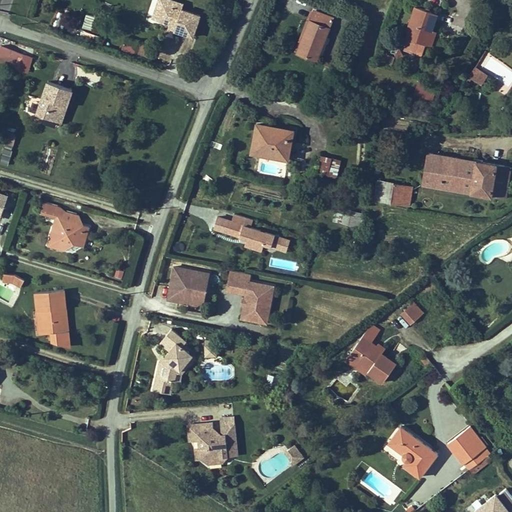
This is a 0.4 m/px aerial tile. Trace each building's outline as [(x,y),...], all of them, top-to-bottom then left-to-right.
[(151,0),(147,17),(151,19),(156,0),(151,0)] [(171,25),(176,27),(174,31),(192,37),(199,16),(181,10),(182,5),(166,0),(156,0),(151,19),(171,25)] [(417,7),(406,37),(407,38),(415,41),(426,44),(431,31),(437,14),(417,7)] [(316,60),(333,18),(315,11),(298,52),(316,60)] [(91,30),(94,14),(85,13),(82,28),(91,30)] [(431,31),(426,44),(430,46),(435,32),(431,31)] [(123,39),(122,50),(137,51),(138,40),(123,39)] [(27,55),(1,45),(0,46),(0,60),(21,70),(27,55)] [(138,53),(151,56),(152,47),(140,45),(138,53)] [(382,53),(381,61),(391,62),(393,54),(382,53)] [(476,66),(470,77),(482,85),(488,75),(476,66)] [(418,80),(413,95),(432,100),(437,85),(418,80)] [(73,89),(49,81),(38,114),(59,121),(64,105),(67,106),(73,89)] [(62,122),(67,106),(64,105),(59,121),(62,122)] [(288,159),(293,131),(257,124),(252,153),(288,159)] [(6,132),(4,142),(13,144),(15,134),(6,132)] [(0,161),(7,164),(12,149),(4,146),(0,158),(0,161)] [(506,198),(511,167),(428,153),(422,184),(506,198)] [(332,158),(320,155),(316,172),(328,174),(332,158)] [(343,160),(332,158),(328,174),(340,177),(343,160)] [(406,185),(378,181),(375,200),(402,204),(406,185)] [(412,186),(406,185),(402,204),(408,205),(412,186)] [(48,246),(64,250),(66,242),(81,246),(83,240),(86,238),(89,227),(84,225),(80,227),(78,222),(80,216),(66,212),(61,208),(44,203),(41,213),(55,217),(48,246)] [(293,237),(216,211),(210,228),(241,238),(240,241),(263,250),(264,245),(288,253),(293,237)] [(335,212),(333,221),(360,227),(362,216),(356,215),(355,216),(335,212)] [(81,246),(66,242),(64,250),(72,252),(81,246)] [(208,271),(176,264),(170,297),(197,303),(203,297),(208,271)] [(121,278),(124,270),(115,267),(112,275),(121,278)] [(240,316),(270,322),(277,285),(250,280),(251,274),(231,270),(228,290),(244,293),(240,316)] [(13,282),(16,284),(19,277),(14,274),(8,273),(7,281),(10,281),(13,282)] [(35,292),(37,311),(42,311),(45,333),(52,332),(53,342),(71,347),(69,331),(65,331),(63,312),(60,313),(59,309),(66,308),(64,289),(35,292)] [(407,296),(397,305),(404,312),(414,303),(407,296)] [(403,313),(411,324),(423,313),(414,303),(404,312),(403,313)] [(63,312),(65,331),(69,331),(66,308),(59,309),(60,313),(63,312)] [(350,355),(371,368),(368,372),(384,383),(397,364),(381,353),(380,355),(374,351),(377,346),(372,342),(380,330),(371,324),(350,355)] [(190,362),(187,360),(193,353),(195,350),(187,343),(190,340),(174,328),(162,341),(171,349),(166,355),(169,357),(166,362),(162,361),(155,390),(172,393),(175,382),(180,382),(182,373),(190,362)] [(211,341),(209,347),(219,350),(221,346),(211,341)] [(377,346),(374,351),(380,355),(381,353),(385,348),(379,344),(377,346)] [(216,356),(219,350),(209,347),(206,352),(216,356)] [(198,357),(193,353),(187,360),(190,362),(182,373),(180,382),(183,383),(185,373),(198,357)] [(366,375),(368,372),(371,368),(350,355),(346,361),(366,375)] [(216,435),(215,426),(215,423),(190,425),(192,441),(201,440),(201,448),(197,448),(198,459),(203,459),(211,464),(217,457),(230,456),(240,455),(236,424),(223,425),(224,434),(216,435)] [(216,435),(224,434),(215,426),(216,435)] [(401,426),(389,442),(403,453),(404,455),(404,457),(406,459),(408,460),(405,465),(420,476),(437,453),(401,426)] [(464,464),(465,463),(470,469),(489,455),(490,454),(485,447),(486,446),(471,426),(448,443),(464,464)] [(294,465),(305,457),(295,443),(284,451),(294,465)] [(473,473),(492,459),(489,455),(470,469),(473,473)] [(225,463),(230,456),(217,457),(211,464),(225,463)] [(511,511),(511,495),(505,487),(473,511),(511,511)]
